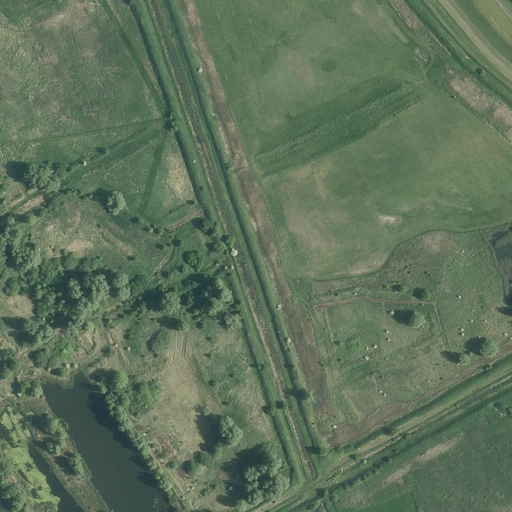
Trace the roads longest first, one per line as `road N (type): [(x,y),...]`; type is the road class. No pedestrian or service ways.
road 1 (track): [(143,0),(304,480)]
road 2 (track): [(247,511),(511,365)]
